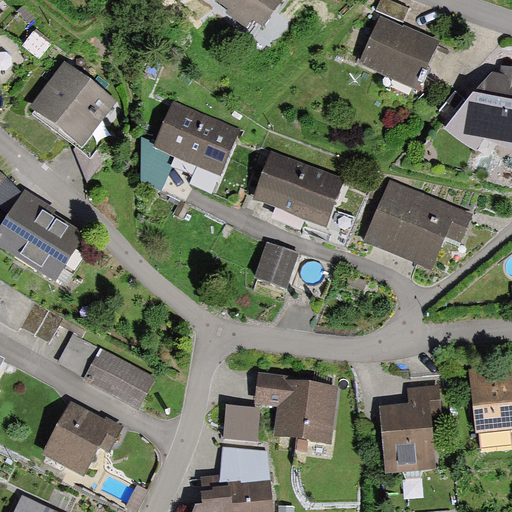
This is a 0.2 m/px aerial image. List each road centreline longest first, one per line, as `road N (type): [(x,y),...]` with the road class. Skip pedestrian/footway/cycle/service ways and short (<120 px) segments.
road 1 (residential): [(0,137),(157,283),(220,329)]
road 2 (residential): [(421,305),(398,284),(196,200)]
road 3 (residential): [(186,442),(0,343)]
road 4 (residential): [(220,329),(371,343)]
road 5 (residential): [(511,328),(371,343)]
